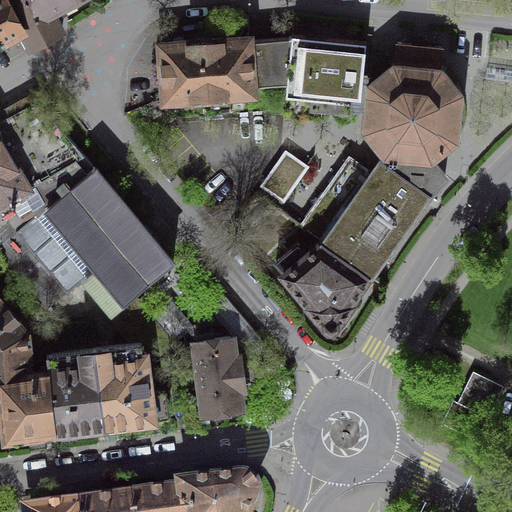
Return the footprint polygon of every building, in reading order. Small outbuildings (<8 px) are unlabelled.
[(0,0),(0,40),(22,28),(7,0),(0,0)] [(73,0),(7,0),(22,28),(32,47),(62,31),(52,12),(66,4),(73,0)] [(292,32),(292,36),(287,83),(286,93),(311,95),(353,99),(353,100),(359,100),(362,80),(363,66),(357,65),(351,64),(353,39),(292,32)] [(249,36),(160,43),(162,71),(165,99),(188,97),(189,104),(199,104),(199,96),(253,92),(253,85),(250,39),(249,36)] [(253,85),(287,83),(292,36),(267,38),(250,39),(253,85)] [(396,61),(394,61),(369,81),(368,101),(365,127),(385,152),(389,153),(389,152),(398,153),(390,164),(430,192),(446,174),(432,156),(456,137),(461,90),(441,65),(439,65),(441,46),(419,44),(398,42),(396,61)] [(362,80),(359,100),(368,101),(369,81),(362,80)] [(0,120),(0,131),(30,184),(23,189),(32,205),(19,213),(21,216),(13,221),(11,217),(0,223),(0,254),(46,308),(86,275),(109,302),(114,309),(134,292),(173,259),(168,253),(153,235),(94,165),(93,165),(38,100),(3,118),(0,120)] [(0,223),(11,217),(13,221),(21,216),(19,213),(32,205),(23,189),(30,184),(0,131),(0,223)] [(295,160),(286,154),(264,185),(283,199),(305,167),(295,160)] [(301,224),(320,238),(371,273),(372,272),(371,272),(416,208),(418,205),(422,199),(426,194),(427,195),(430,192),(390,164),(381,158),(370,173),(367,170),(367,169),(349,156),(301,224)] [(284,270),(282,271),(308,302),(307,303),(322,320),(323,320),(324,322),(328,326),(334,326),(338,322),(338,319),(340,319),(353,301),(351,300),(365,280),(369,274),(370,274),(371,273),(320,238),(320,239),(306,250),(298,240),(275,259),(284,270)] [(202,292),(253,353),(263,345),(212,284),(202,292)] [(176,342),(175,341),(159,322),(134,292),(114,309),(112,310),(138,342),(142,341),(156,359),(166,350),(176,342)] [(27,332),(1,302),(0,303),(0,376),(31,373),(31,372),(27,332)] [(159,322),(175,341),(181,336),(188,330),(172,311),(159,322)] [(205,327),(193,328),(194,340),(203,410),(242,405),(239,387),(244,386),(242,376),(251,374),(251,368),(250,362),(241,364),(239,353),(235,353),(233,335),(214,337),(213,331),(206,332),(205,327)] [(95,347),(105,424),(111,423),(155,417),(155,416),(168,414),(165,389),(151,391),(146,350),(143,351),(142,341),(138,342),(95,347)] [(98,424),(105,424),(95,347),(49,353),(57,430),(98,424)] [(51,430),(57,430),(49,353),(47,353),(47,360),(48,360),(49,370),(31,372),(31,373),(0,376),(0,378),(6,436),(51,430)] [(503,385),(472,370),(461,394),(457,402),(453,399),(448,408),(445,416),(480,433),(491,409),(495,402),(503,385)] [(182,494),(184,511),(252,511),(254,508),(255,505),(256,503),(256,500),(255,498),(255,496),(254,494),(253,492),(251,490),(249,489),(247,487),(245,487),(243,486),(240,486),(238,486),(209,490),(182,494)] [(184,511),(182,494),(180,494),(181,496),(174,497),(174,495),(166,496),(158,497),(159,499),(131,503),(131,511),(184,511)] [(131,511),(131,503),(103,506),(102,504),(95,505),(87,506),(87,509),(79,510),(79,511),(131,511)]
